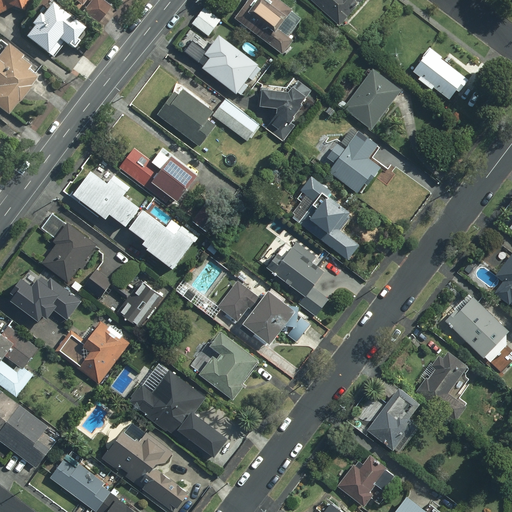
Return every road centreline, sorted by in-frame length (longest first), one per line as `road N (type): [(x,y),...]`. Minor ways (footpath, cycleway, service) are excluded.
road 1 (residential): [(234,511),(511,144)]
road 2 (secondary): [(171,0),(0,221)]
